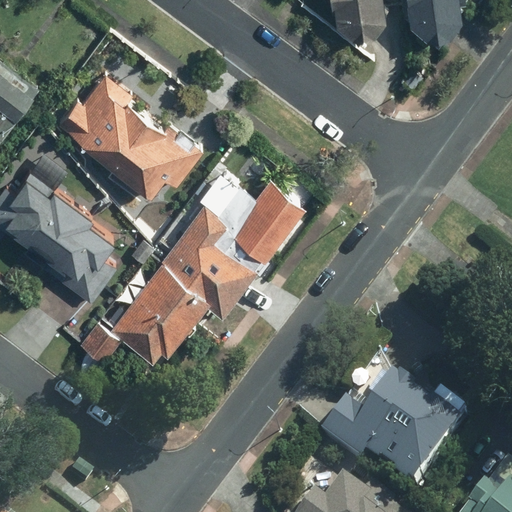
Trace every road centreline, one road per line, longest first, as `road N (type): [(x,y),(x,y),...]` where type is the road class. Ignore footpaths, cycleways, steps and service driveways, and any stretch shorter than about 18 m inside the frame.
road 1 (residential): [(176,494),(423,169)]
road 2 (residential): [(423,169),(194,0)]
road 3 (residential): [(0,359),(176,494)]
road 4 (residential): [(423,169),(511,56)]
